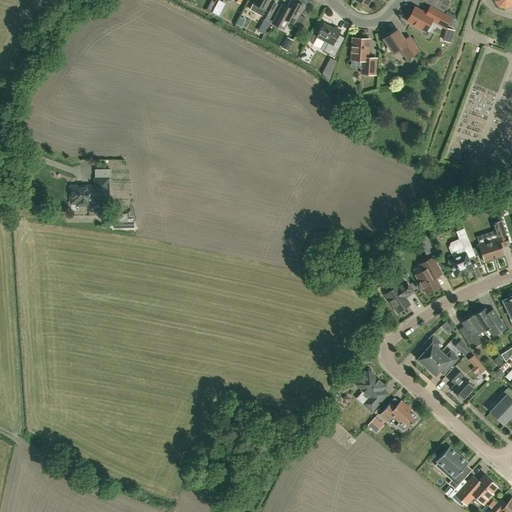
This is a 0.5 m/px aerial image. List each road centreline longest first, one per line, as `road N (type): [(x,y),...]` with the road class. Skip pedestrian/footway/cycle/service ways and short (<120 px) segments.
road 1 (residential): [(496,462),(385,353),(417,320),(511,274)]
road 2 (unclassified): [(0,107),(42,32),(75,0)]
